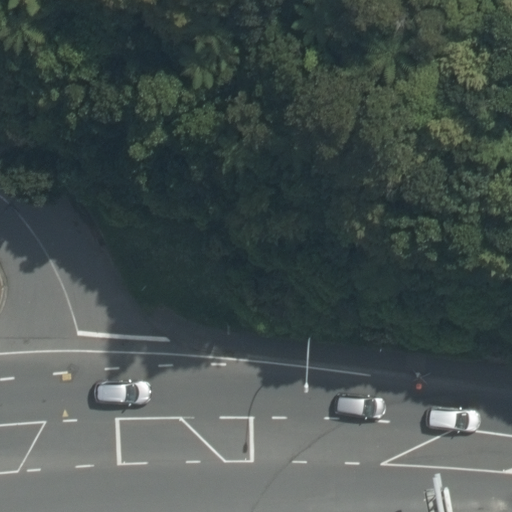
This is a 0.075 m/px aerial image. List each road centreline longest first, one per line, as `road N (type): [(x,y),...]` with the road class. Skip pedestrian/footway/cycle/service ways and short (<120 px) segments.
road 1 (secondary): [(154,442),(511,460)]
road 2 (secondary): [(0,405),(154,442)]
road 3 (secondary): [(154,442),(13,511)]
